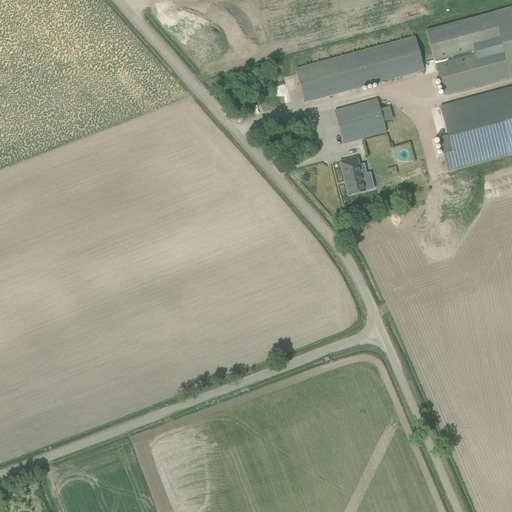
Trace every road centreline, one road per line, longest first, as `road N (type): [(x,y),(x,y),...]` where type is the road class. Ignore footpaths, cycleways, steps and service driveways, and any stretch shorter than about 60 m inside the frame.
road 1 (unclassified): [(380,337),(340,252),(114,0)]
road 2 (unclassified): [(0,479),(380,337)]
road 3 (unclassified): [(457,511),(380,337)]
